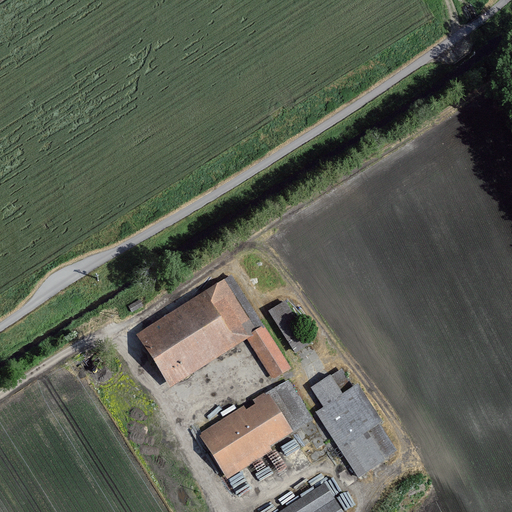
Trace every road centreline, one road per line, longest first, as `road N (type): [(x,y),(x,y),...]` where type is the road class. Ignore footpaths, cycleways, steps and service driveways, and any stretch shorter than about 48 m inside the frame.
road 1 (track): [(504,0),(279,155),(0,323)]
road 2 (track): [(217,511),(155,387),(78,273)]
